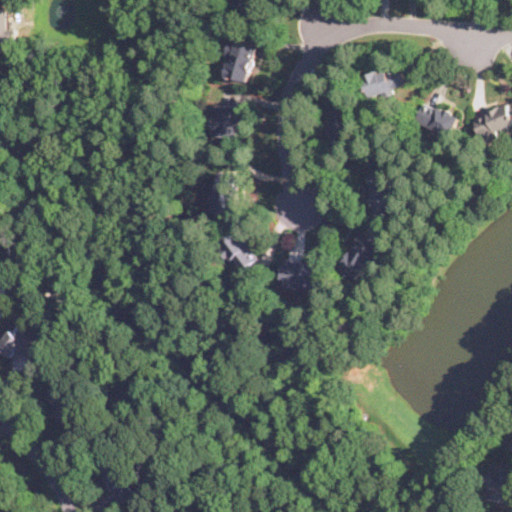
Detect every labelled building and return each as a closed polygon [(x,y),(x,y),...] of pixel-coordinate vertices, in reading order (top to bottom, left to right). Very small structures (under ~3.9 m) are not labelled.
[(263,0),(240,0),(238,5),(258,13),(263,0)] [(0,50),(9,50),(9,39),(16,39),(16,28),(8,28),(8,6),(0,6),(0,50)] [(259,42),(235,37),(227,75),(251,80),(259,42)] [(365,75),(373,96),(409,83),(401,61),(365,75)] [(417,124),(453,135),(461,112),(425,100),(417,124)] [(214,135),(242,135),(242,102),(214,102),(214,135)] [(511,102),(475,115),(482,136),(511,125),(511,102)] [(332,104),(333,141),(355,141),(353,104),(332,104)] [(398,211),(393,168),(370,170),(375,213),(398,211)] [(243,171),(219,169),(216,212),(239,214),(243,171)] [(241,227),(224,241),(246,269),(263,255),(241,227)] [(342,266),(360,277),(382,240),(363,230),(342,266)] [(282,287),(319,293),(323,262),(286,256),(282,287)] [(0,290),(8,273),(0,269),(0,290)] [(0,346),(15,357),(20,350),(37,362),(49,345),(25,327),(21,333),(13,327),(0,344),(0,346)] [(74,437),(93,420),(70,394),(51,412),(74,437)] [(121,503),(139,494),(121,458),(103,467),(121,503)] [(511,502),(511,463),(495,462),(491,500),(511,502)]
